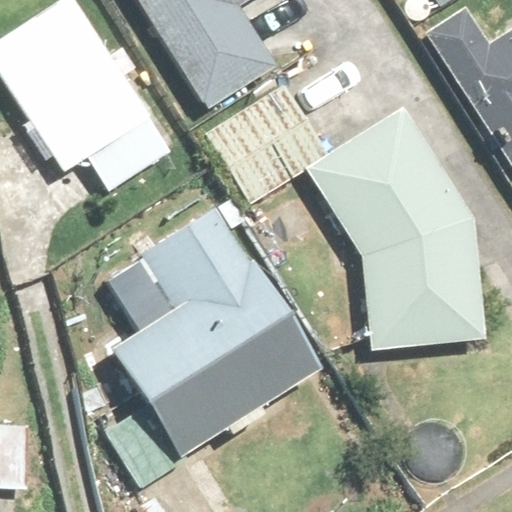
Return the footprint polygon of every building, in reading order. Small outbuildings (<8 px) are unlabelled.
[(103,199),(169,160),(76,0),(74,0),(0,43),(0,85),(50,172),(78,156),(103,199)] [(239,0),(132,0),(202,110),(272,66),(233,4),(239,0)] [(511,34),(495,46),(464,1),(420,31),(511,164),(511,34)] [(324,155),(280,90),(204,141),(248,206),(324,155)] [(363,345),(476,340),(468,210),(409,109),(303,170),(360,269),(363,345)] [(310,374),(213,214),(130,263),(161,315),(100,351),(166,461),(310,374)]
